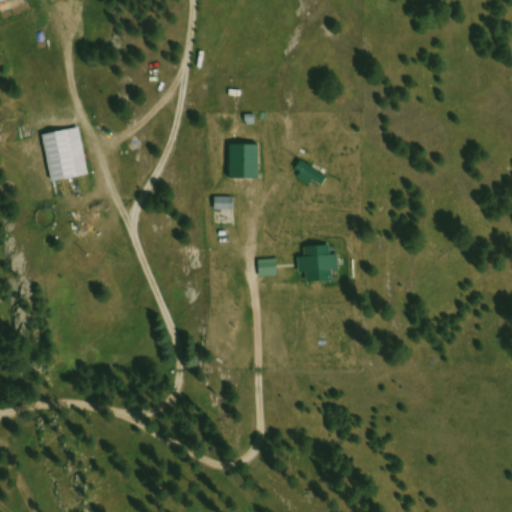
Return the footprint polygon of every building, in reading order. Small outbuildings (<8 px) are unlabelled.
[(46,138),(55,186),(92,178),(83,130),(46,138)] [(263,147),(234,147),(234,182),(263,182),(263,147)] [(217,227),(236,227),(236,200),(217,200),(217,227)] [(341,284),(339,248),(307,250),(308,261),(301,261),(302,277),(309,277),(310,286),(341,284)] [(264,265),(264,279),(278,279),(278,265),(264,265)]
